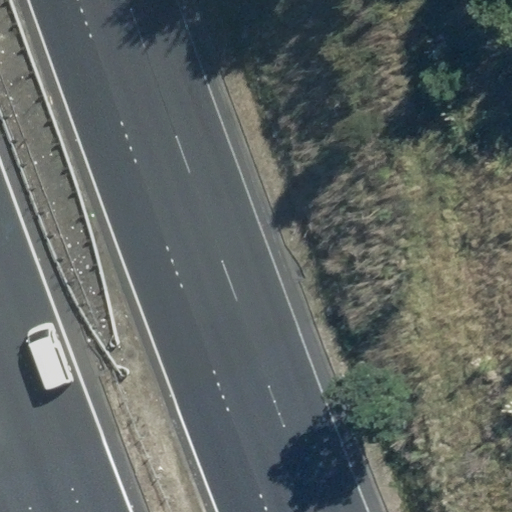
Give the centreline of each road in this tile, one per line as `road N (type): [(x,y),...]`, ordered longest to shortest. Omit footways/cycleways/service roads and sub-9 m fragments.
road 1 (motorway): [(74,0),(274,511)]
road 2 (motorway): [(69,511),(0,329)]
